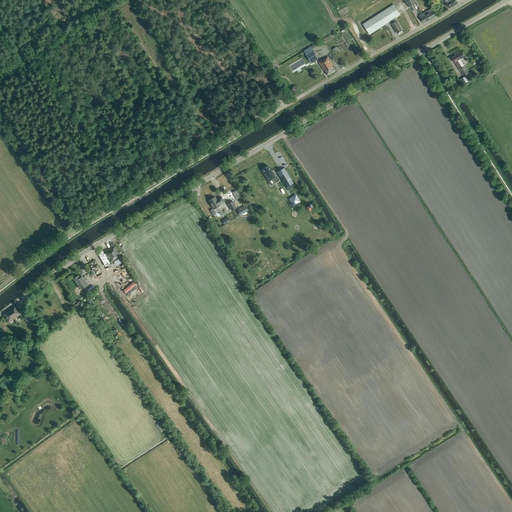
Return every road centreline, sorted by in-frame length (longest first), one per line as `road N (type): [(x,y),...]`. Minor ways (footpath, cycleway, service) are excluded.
road 1 (unclassified): [(0,315),(83,252),(509,0)]
road 2 (track): [(0,287),(72,233),(273,113)]
road 3 (unclassified): [(273,113),(468,0)]
